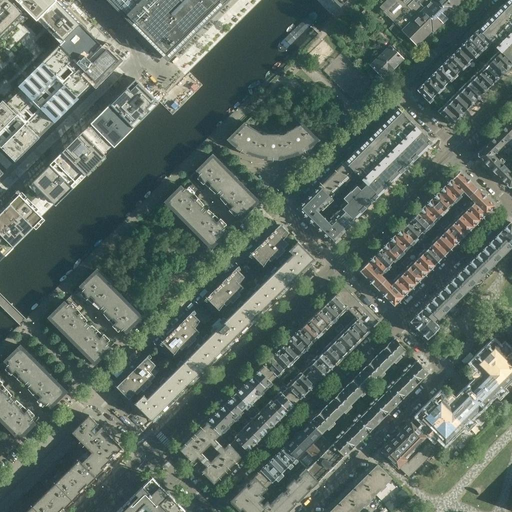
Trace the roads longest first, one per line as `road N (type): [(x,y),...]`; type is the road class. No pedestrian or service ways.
road 1 (residential): [(305,511),(444,372),(392,320)]
road 2 (residential): [(282,206),(94,390)]
road 3 (residential): [(392,320),(206,506)]
road 4 (residential): [(158,453),(344,269)]
road 5 (residential): [(0,192),(135,61)]
road 6 (residential): [(510,205),(392,320)]
road 7 (residential): [(397,90),(282,206)]
road 8 (residential): [(344,269),(458,153)]
road 9 (residential): [(242,0),(158,84),(135,61)]
road 10 (residential): [(94,390),(0,487)]
road 11 (residential): [(483,2),(397,90)]
